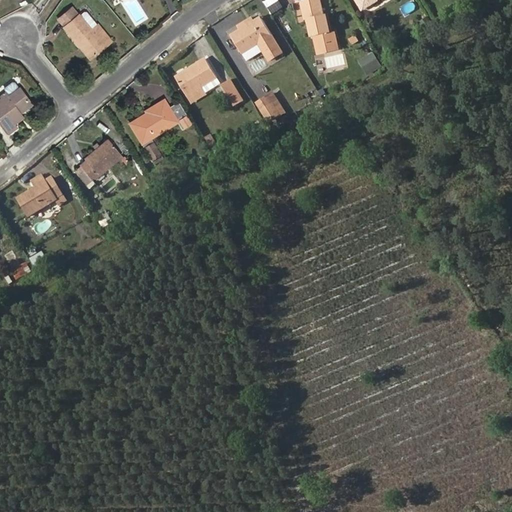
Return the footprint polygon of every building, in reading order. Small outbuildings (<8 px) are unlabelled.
[(281,6),(277,0),(267,0),(265,2),(272,13),(281,6)] [(300,0),(304,15),(307,15),(311,32),(314,31),(316,42),(337,38),(334,27),(330,27),(326,10),(323,11),(320,0),(300,0)] [(80,13),(71,3),(56,15),(63,23),(61,25),(79,47),(85,42),(94,55),(105,47),(101,43),(109,36),(87,10),(84,9),(80,13)] [(254,18),(238,28),(229,33),(240,53),(272,34),(261,14),(254,18)] [(252,14),(236,23),(238,28),(254,18),(252,14)] [(423,14),(418,17),(425,26),(429,24),(423,14)] [(105,47),(113,40),(109,36),(101,43),(105,47)] [(318,49),(338,45),(337,38),(316,42),(318,49)] [(79,47),(89,60),(94,55),(85,42),(79,47)] [(362,57),(366,65),(379,57),(374,50),(362,57)] [(254,66),(267,60),(263,52),(250,58),(254,66)] [(206,54),(195,61),(196,64),(208,57),(206,54)] [(189,68),(184,71),(175,77),(189,101),(206,91),(202,85),(218,75),(208,57),(196,64),(189,68)] [(206,91),(222,81),(218,75),(202,85),(206,91)] [(244,100),(231,78),(222,83),(235,105),(244,100)] [(0,99),(0,121),(10,134),(18,128),(14,124),(23,117),(19,113),(32,102),(13,79),(3,86),(6,90),(0,94),(0,95),(2,98),(0,99)] [(315,84),(302,91),(308,100),(320,93),(315,84)] [(275,89),(256,99),(269,122),(288,112),(275,89)] [(182,128),(192,122),(178,99),(168,105),(163,98),(144,109),(146,112),(128,124),(153,162),(162,156),(151,137),(177,121),(182,128)] [(209,133),(205,136),(212,147),(216,144),(209,133)] [(121,156),(108,138),(83,159),(85,161),(78,166),(90,181),(121,156)] [(39,187),(33,191),(17,201),(28,219),(43,209),(56,202),(59,207),(69,200),(53,175),(44,180),(42,176),(35,180),(39,187)] [(35,180),(29,184),(33,191),(39,187),(35,180)] [(43,209),(46,214),(59,207),(56,202),(43,209)] [(43,250),(29,259),(33,266),(47,257),(43,250)] [(25,261),(10,270),(15,277),(29,269),(25,261)]
